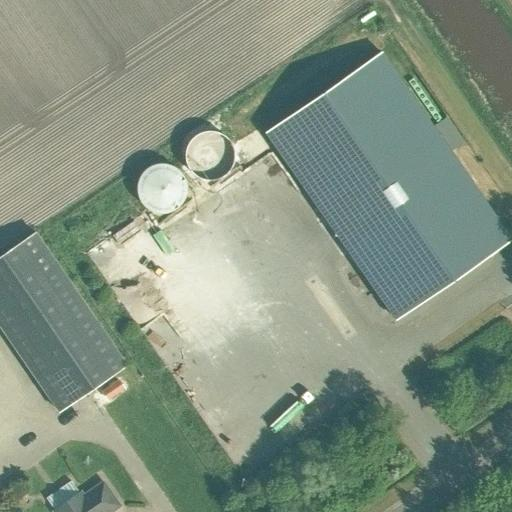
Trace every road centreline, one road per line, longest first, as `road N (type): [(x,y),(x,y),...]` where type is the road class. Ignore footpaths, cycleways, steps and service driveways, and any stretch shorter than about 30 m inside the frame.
road 1 (track): [(395,0),(511,173)]
road 2 (tertiary): [(404,511),(511,436)]
